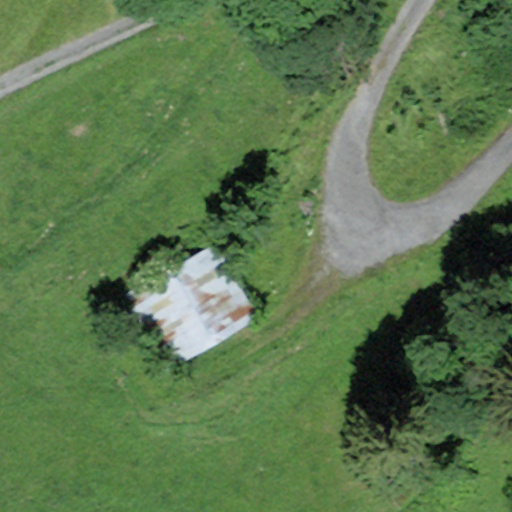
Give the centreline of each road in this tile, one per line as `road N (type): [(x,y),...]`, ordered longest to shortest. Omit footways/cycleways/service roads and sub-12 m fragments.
road 1 (track): [(511,145),(446,209),(414,223),(380,221),(356,200),(349,161),(362,104),(420,0)]
road 2 (track): [(259,0),(223,58),(113,175),(0,255)]
road 3 (track): [(176,0),(0,83)]
